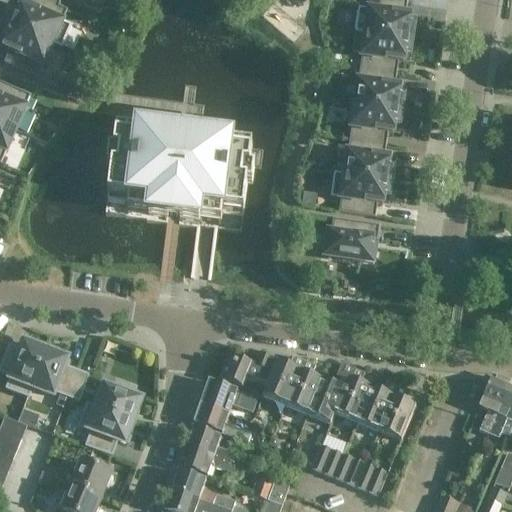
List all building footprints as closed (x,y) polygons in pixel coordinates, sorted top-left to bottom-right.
[(57,9),(37,0),(32,0),(28,9),(23,7),(20,15),(15,14),(9,27),(53,46),(52,47),(61,51),(71,28),(61,24),(66,13),(57,9)] [(37,0),(57,9),(61,0),(66,0),(71,2),(71,0),(37,0)] [(406,5),(379,1),(378,13),(357,10),(354,35),(364,36),(364,35),(411,42),(413,28),(408,27),(409,18),(404,17),(406,5)] [(37,79),(42,67),(43,68),(52,47),(53,46),(9,27),(4,40),(8,42),(4,51),(9,53),(4,65),(37,79)] [(359,71),(395,76),(397,64),(402,65),(404,56),(408,56),(411,42),(364,35),(364,36),(360,59),(361,59),(359,71)] [(353,106),(400,113),(402,99),(397,98),(399,89),(394,88),(395,76),(359,71),(357,83),(353,106)] [(41,81),(56,87),(59,81),(44,74),(41,81)] [(0,125),(15,132),(25,110),(24,110),(29,98),(0,84),(0,125)] [(400,113),(353,106),(350,130),(349,142),(385,147),(386,135),(392,136),(393,127),(398,128),(400,113)] [(15,132),(0,125),(0,164),(5,153),(6,154),(15,132)] [(186,137),(178,136),(153,133),(117,129),(106,215),(148,221),(148,222),(172,225),(199,229),(199,228),(208,229),(241,233),(253,146),(186,137)] [(385,147),(349,142),(347,154),(346,154),(343,176),(342,177),(389,184),(391,170),(387,169),(388,160),(383,159),(385,147)] [(338,214),(374,219),(376,206),(381,207),(382,198),(387,199),(389,184),(342,177),(343,176),(333,175),(329,199),(340,201),(338,214)] [(378,228),(332,221),(330,234),(326,234),(322,259),(372,267),(375,250),(371,249),(372,242),(376,243),(378,228)] [(0,358),(4,360),(8,348),(0,344),(0,358)] [(9,347),(0,371),(0,372),(12,377),(7,390),(29,399),(33,389),(32,389),(46,352),(24,344),(21,351),(9,347)] [(68,360),(46,352),(32,389),(33,389),(54,397),(55,394),(67,398),(77,372),(65,368),(68,360)] [(218,380),(241,390),(246,379),(267,388),(277,365),(254,355),(250,366),(228,357),(218,380)] [(277,365),(267,388),(262,399),(285,408),(304,363),(293,359),(292,360),(294,360),(289,370),(277,365)] [(304,363),(285,408),(307,417),(321,383),(309,378),(313,368),(315,369),(315,368),(304,363)] [(321,383),(307,417),(330,427),(334,416),(353,370),(341,366),(336,377),(338,378),(333,388),(321,383)] [(353,370),(334,416),(356,425),(370,391),(358,385),(362,376),(364,376),(364,375),(353,370)] [(77,372),(67,398),(80,403),(91,377),(77,372)] [(489,437),(511,383),(505,380),(504,383),(492,378),(479,410),(487,413),(479,433),(489,437)] [(105,387),(97,408),(96,409),(134,423),(142,401),(134,398),(137,389),(116,381),(113,390),(105,387)] [(209,382),(200,406),(228,416),(231,407),(252,415),(257,400),(209,382)] [(511,382),(511,383),(489,437),(498,441),(506,421),(511,423),(511,382)] [(370,391),(356,425),(378,434),(397,389),(386,384),(385,385),(387,386),(383,396),(370,391)] [(401,444),(415,409),(403,404),(407,394),(408,395),(409,394),(397,389),(378,434),(401,444)] [(125,445),(134,423),(96,409),(97,408),(87,405),(79,427),(92,432),(86,447),(112,457),(118,442),(125,445)] [(254,439),(250,438),(250,437),(224,428),(228,416),(200,406),(193,426),(251,447),(254,439)] [(0,429),(0,430),(22,439),(27,427),(4,418),(0,429)] [(185,449),(242,470),(246,460),(217,450),(220,439),(192,429),(185,449)] [(22,439),(0,430),(0,443),(18,451),(22,439)] [(0,457),(13,462),(18,451),(0,443),(0,457)] [(320,448),(313,466),(311,470),(322,475),(331,453),(320,448)] [(242,470),(185,449),(178,469),(207,479),(210,469),(239,479),(242,470)] [(322,475),(333,479),(342,457),(331,453),(322,475)] [(511,456),(507,455),(502,467),(511,470),(511,456)] [(13,462),(0,457),(0,471),(8,474),(13,462)] [(333,479),(344,484),(353,462),(342,457),(333,479)] [(344,484),(355,489),(365,467),(353,462),(344,484)] [(71,488),(101,500),(111,475),(81,463),(75,478),(45,466),(41,476),(55,481),(63,485),(71,488)] [(355,489),(367,493),(376,472),(365,467),(355,489)] [(511,470),(502,467),(494,485),(509,490),(511,482),(511,470)] [(8,474),(0,471),(0,484),(3,486),(8,474)] [(213,507),(226,511),(232,511),(235,503),(202,492),(206,482),(177,472),(170,493),(213,507)] [(378,498),(387,476),(376,472),(367,493),(378,498)] [(55,481),(41,476),(37,485),(51,491),(55,481)] [(267,504),(274,483),(261,478),(253,499),(267,504)] [(267,504),(270,505),(281,509),(287,495),(287,494),(290,487),(274,481),(274,483),(267,504)] [(71,488),(63,485),(59,494),(68,497),(61,511),(96,511),(101,500),(71,488)] [(491,490),(487,501),(499,505),(503,495),(491,490)] [(163,511),(226,511),(213,507),(170,493),(163,511)] [(487,501),(481,511),(495,511),(499,505),(487,501)] [(456,511),(457,509),(439,502),(435,511),(456,511)]
